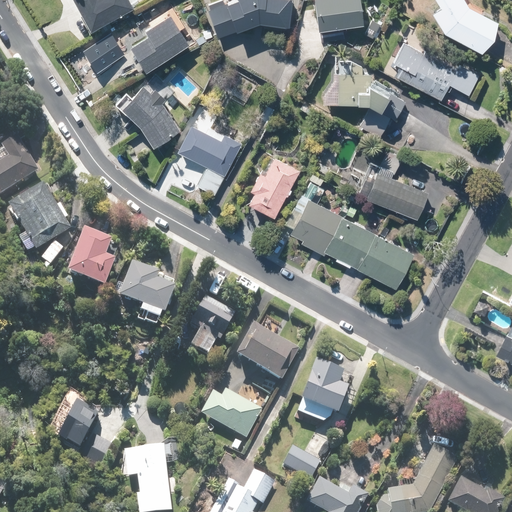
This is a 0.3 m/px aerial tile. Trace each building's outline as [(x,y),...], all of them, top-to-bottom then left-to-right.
[(75,0),(92,30),(135,6),(131,0),(75,0)] [(291,0),(232,0),(208,9),(217,36),(261,21),(288,24),(291,0)] [(358,0),(314,0),(320,40),(340,38),(339,25),(362,22),(358,0)] [(443,30),(481,50),(497,20),(467,4),(464,0),(437,0),(440,5),(432,9),(443,30)] [(130,46),(146,70),(189,43),(170,13),(146,29),(149,34),(130,46)] [(382,24),(371,19),(364,33),(375,38),(382,24)] [(457,67),(406,39),(390,67),(397,70),(395,74),(440,99),(449,83),(467,94),(478,75),(459,65),(457,67)] [(337,100),(369,101),(380,108),(391,90),(370,77),(370,71),(361,71),(362,61),(338,60),(337,100)] [(146,86),(122,104),(155,147),(182,127),(162,102),(166,98),(158,88),(151,93),(146,86)] [(390,118),(369,106),(359,123),(380,135),(390,118)] [(221,140),(191,124),(178,150),(207,165),(197,184),(214,193),(241,142),(224,133),(221,140)] [(0,154),(0,196),(40,171),(19,137),(1,148),(4,152),(0,154)] [(275,215),(299,168),(273,154),(264,171),(260,169),(250,188),(254,190),(248,201),(275,215)] [(427,189),(377,168),(365,196),(415,217),(427,189)] [(9,206),(27,234),(19,239),(27,252),(35,248),(36,250),(71,229),(65,219),(68,217),(61,204),(57,206),(44,185),(9,206)] [(413,253),(308,196),(289,230),(394,287),(413,253)] [(111,239),(85,230),(69,273),(105,286),(115,259),(105,255),(111,239)] [(64,249),(55,242),(40,260),(49,267),(64,249)] [(161,273),(132,262),(119,297),(144,306),(138,320),(156,327),(161,314),(165,315),(175,287),(158,281),(161,273)] [(235,313),(205,296),(190,324),(220,340),(235,313)] [(299,349),(254,323),(236,354),(281,380),(299,349)] [(511,331),(510,331),(499,351),(511,357),(511,331)] [(317,361),(301,400),(337,414),(349,385),(338,381),(342,371),(317,361)] [(213,392),(201,414),(245,438),(261,409),(225,389),(221,396),(213,392)] [(99,414),(76,403),(58,439),(80,450),(99,414)] [(112,444),(97,436),(86,458),(100,466),(112,444)] [(156,511),(171,511),(164,446),(123,450),(126,477),(138,476),(140,493),(137,494),(138,511),(156,511)] [(433,446),(412,487),(388,491),(388,496),(382,497),(375,506),(376,511),(427,511),(429,511),(457,458),(433,446)] [(319,461),(292,447),(282,465),(309,479),(319,461)] [(251,511),(269,479),(253,471),(243,490),(226,481),(209,511),(251,511)] [(358,511),(367,495),(344,483),(340,491),(318,479),(306,503),(323,511),(358,511)] [(460,479),(447,502),(464,511),(496,511),(504,499),(487,490),(486,493),(460,479)]
